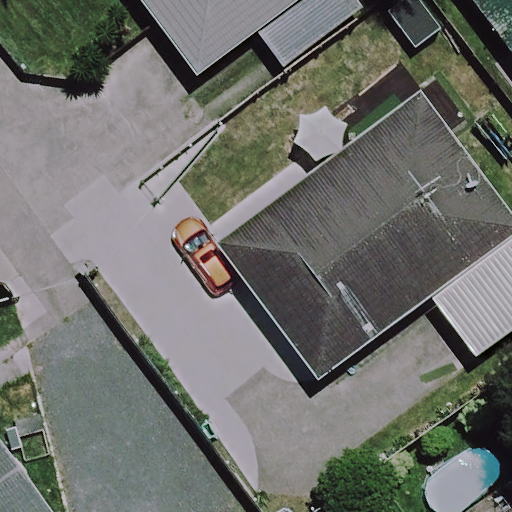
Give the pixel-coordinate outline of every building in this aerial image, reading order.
[(355,15),(343,0),(127,0),(189,84),(251,39),(276,73),(355,15)] [(511,0),(463,0),(511,64),(511,0)] [(511,332),(511,235),(412,104),(218,251),(318,383),(422,304),(469,366),(511,332)] [(511,372),(477,395),(511,448),(511,372)] [(0,511),(33,511),(0,467),(0,511)] [(511,511),(511,506),(502,492),(473,511),(511,511)]
